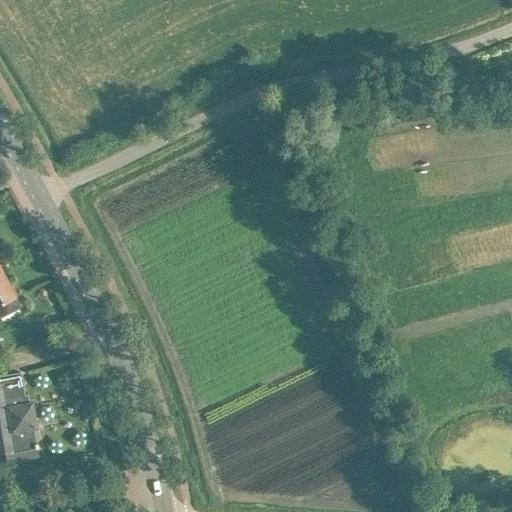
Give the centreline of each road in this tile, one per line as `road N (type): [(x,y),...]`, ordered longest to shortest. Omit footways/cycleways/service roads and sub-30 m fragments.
road 1 (unclassified): [(42,193),(266,90),(511,28)]
road 2 (tertiary): [(167,511),(114,335),(42,193)]
